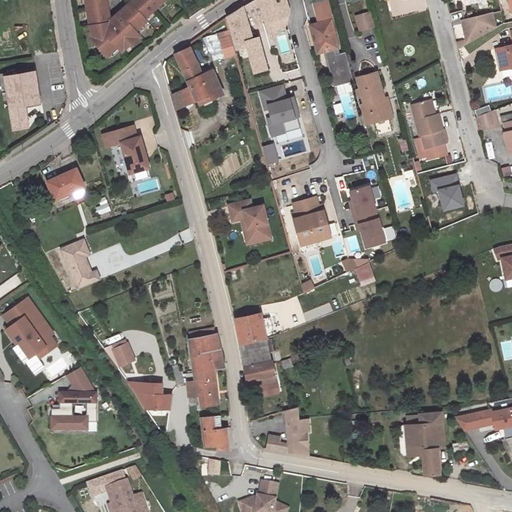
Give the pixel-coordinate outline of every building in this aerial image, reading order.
[(158,0),(129,0),(115,14),(118,18),(112,24),(106,25),(101,0),(80,0),(88,36),(85,40),(102,57),(111,49),(116,54),(134,37),(130,33),(143,22),(140,19),(160,2),(158,0)] [(271,26),(284,22),(276,0),(264,0),(262,1),(270,26),(271,26)] [(276,0),(284,22),(294,19),(295,15),(290,0),(276,0)] [(332,6),(319,10),(325,30),(337,26),(338,26),(332,6)] [(233,21),(241,50),(251,47),(255,59),(268,55),(263,38),(259,36),(256,37),(248,10),(233,21)] [(377,32),(373,18),(361,21),(365,35),(377,32)] [(284,22),(271,26),(274,35),(293,29),(294,19),(284,22)] [(468,47),(459,49),(460,52),(497,34),(494,20),(463,27),(468,47)] [(325,30),(316,32),(324,59),(331,56),(345,53),(337,26),(325,30)] [(240,58),(234,35),(223,38),(230,61),(240,58)] [(181,114),(206,102),(215,98),(227,93),(218,74),(207,78),(200,61),(195,51),(182,58),(195,89),(176,97),(181,114)] [(511,54),(507,52),(499,54),(504,75),(511,73),(511,54)] [(345,53),(331,56),(341,91),(359,86),(351,58),(347,59),(345,53)] [(273,72),(268,55),(255,59),(260,76),(273,72)] [(210,56),(200,61),(207,78),(218,74),(210,56)] [(27,77),(0,80),(0,118),(1,123),(2,134),(15,133),(13,111),(31,108),(27,77)] [(370,124),(397,116),(393,102),(391,103),(382,77),(364,82),(371,109),(366,110),(368,117),(370,124)] [(288,87),(265,93),(271,112),(275,111),(277,120),(273,121),(278,138),(292,134),(289,123),(305,119),(301,107),(297,108),(295,101),(292,102),(288,87)] [(229,98),(227,93),(215,98),(218,103),(229,98)] [(208,108),(218,103),(215,98),(206,102),(208,108)] [(333,104),(335,113),(342,111),(341,103),(333,104)] [(475,114),(489,109),(488,105),(474,110),(475,114)] [(436,121),(432,106),(416,110),(424,142),(426,142),(429,155),(452,150),(449,136),(448,136),(443,119),(440,120),(436,121)] [(498,114),(488,117),(491,130),(502,127),(498,114)] [(370,126),(371,129),(399,120),(397,116),(370,124),(370,126)] [(491,130),(488,117),(478,121),(481,133),(491,130)] [(511,118),(503,121),(507,136),(510,136),(508,126),(511,125),(511,118)] [(109,140),(112,153),(127,149),(135,177),(155,172),(151,155),(150,155),(146,143),(143,144),(140,132),(109,140)] [(277,148),(267,150),(272,166),(281,163),(277,148)] [(434,192),(439,191),(444,211),(464,205),(456,174),(431,181),(434,192)] [(51,183),(60,205),(89,193),(82,175),(66,181),(64,177),(51,183)] [(391,246),(375,188),(355,194),(360,210),(363,219),(372,252),(391,246)] [(97,214),(109,211),(106,199),(94,203),(97,214)] [(301,216),(302,221),(325,214),(324,209),(321,200),(298,206),(301,216)] [(255,204),(234,209),(237,225),(246,223),(250,222),(256,246),(276,241),(268,209),(257,212),(255,204)] [(299,222),(306,248),(337,239),(329,213),(325,214),(302,221),(299,222)] [(256,246),(250,222),(246,223),(252,247),(256,246)] [(349,252),(359,250),(355,236),(346,238),(349,252)] [(89,245),(84,246),(90,261),(95,259),(89,245)] [(90,261),(84,246),(66,254),(83,294),(105,285),(101,275),(97,277),(90,261)] [(511,247),(505,249),(498,251),(502,262),(506,261),(510,282),(511,281),(511,247)] [(349,266),(353,276),(360,272),(359,269),(357,266),(356,264),(354,264),(354,263),(349,266)] [(375,266),(362,271),(368,283),(380,277),(375,266)] [(503,289),(499,277),(489,280),(492,292),(503,289)] [(314,285),(307,288),(309,296),(316,293),(314,285)] [(62,338),(36,302),(21,313),(29,323),(18,331),(14,334),(21,344),(25,341),(28,345),(26,346),(38,362),(44,358),(48,363),(66,350),(59,340),(62,338)] [(29,323),(21,313),(11,320),(18,331),(29,323)] [(241,323),(247,347),(266,342),(272,341),(267,324),(266,317),(241,323)] [(275,322),(267,324),(272,341),(277,339),(279,338),(275,322)] [(229,371),(220,335),(209,338),(209,340),(196,344),(200,374),(219,372),(229,371)] [(268,350),(247,356),(253,384),(261,382),(263,388),(281,384),(272,341),(266,342),(268,350)] [(246,348),(247,356),(268,350),(266,342),(247,347),(246,348)] [(132,347),(118,353),(124,370),(139,364),(132,347)] [(67,414),(59,414),(59,434),(95,434),(95,427),(104,427),(104,397),(89,372),(75,380),(83,396),(67,396),(67,414)] [(219,372),(200,374),(202,385),(193,386),(195,408),(205,407),(205,397),(222,395),(219,372)] [(182,373),(177,374),(181,385),(186,383),(182,373)] [(151,411),(176,412),(177,398),(167,398),(166,384),(133,385),(151,411)] [(205,397),(205,407),(223,405),(222,395),(205,397)] [(278,418),(289,414),(291,414),(288,406),(275,410),(278,418)] [(291,414),(289,414),(290,424),(291,424),(295,449),(288,448),(289,442),(278,440),(275,454),(316,461),(314,452),(307,453),(305,436),(315,436),(314,422),(304,423),(303,409),(291,414)] [(511,409),(500,413),(503,424),(504,429),(511,426),(511,409)] [(499,411),(463,422),(471,433),(503,424),(500,413),(499,411)] [(447,416),(426,418),(427,428),(429,454),(430,458),(432,478),(447,477),(444,451),(440,451),(440,447),(443,447),(451,446),(447,416)] [(208,434),(227,432),(225,418),(207,420),(208,434)] [(429,454),(427,428),(406,430),(408,455),(410,458),(412,459),(415,460),(414,456),(429,454)] [(227,432),(208,434),(210,451),(222,451),(223,453),(235,455),(234,431),(227,432)] [(219,476),(220,459),(207,459),(206,476),(219,476)] [(142,472),(133,475),(140,485),(147,481),(142,472)] [(262,500),(245,506),(246,511),(293,511),(294,511),(280,505),(284,487),(267,484),(264,499),(263,499),(262,500)] [(133,486),(112,493),(118,510),(114,511),(145,511),(142,502),(139,503),(133,486)] [(151,511),(147,500),(142,502),(145,511),(151,511)]
